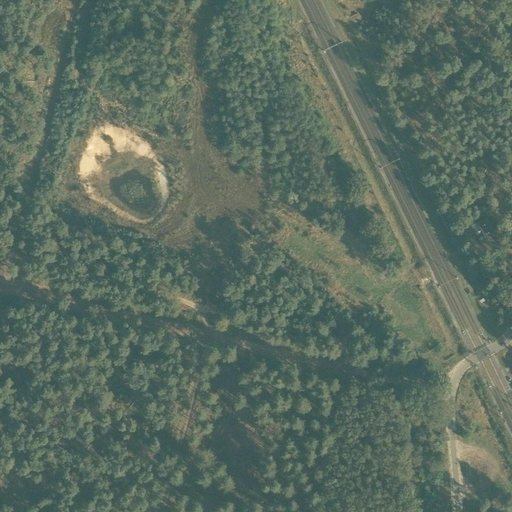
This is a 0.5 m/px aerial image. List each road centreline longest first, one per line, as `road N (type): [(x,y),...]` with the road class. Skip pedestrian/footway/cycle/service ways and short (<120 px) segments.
road 1 (track): [(452,377),(432,333),(420,326),(365,340),(316,336),(0,256)]
road 2 (unclassified): [(455,511),(452,377),(511,334)]
road 3 (track): [(200,331),(0,285)]
road 4 (track): [(154,511),(200,331)]
road 5 (track): [(349,367),(200,331)]
road 6 (track): [(349,367),(313,511)]
